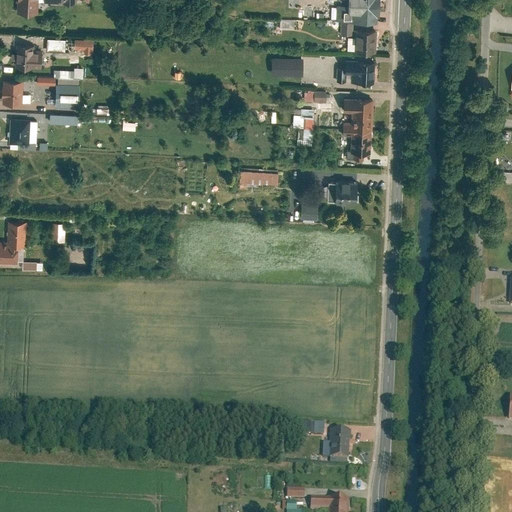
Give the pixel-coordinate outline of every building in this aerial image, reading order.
[(18,0),(18,12),(38,13),(39,2),(78,4),(77,0),(18,0)] [(346,0),(347,1),(335,1),(335,19),(376,20),(377,16),(378,16),(378,0),(346,0)] [(356,21),(344,21),(343,35),(355,35),(356,21)] [(376,29),(356,29),(356,37),(355,50),(376,51),(376,29)] [(94,50),(96,50),(97,39),(50,37),(50,51),(67,51),(68,46),(77,47),(77,49),(89,50),(89,53),(94,53),(94,50)] [(12,53),(12,60),(15,60),(15,68),(44,68),(44,51),(36,50),(36,44),(16,44),(16,53),(12,53)] [(303,58),(272,57),(272,73),(303,73),(303,58)] [(374,61),(346,60),(346,81),(373,82),(374,61)] [(57,68),(57,75),(86,76),(86,66),(77,66),(77,69),(57,68)] [(40,75),(40,83),(58,84),(58,76),(40,75)] [(3,102),(23,104),(25,80),(5,79),(3,102)] [(81,84),(60,83),(59,108),(81,108),(81,84)] [(330,90),(316,90),(316,101),(329,101),(330,90)] [(372,151),(373,100),(345,99),(344,111),(353,112),(352,122),(342,122),(342,134),(352,134),(352,151),(372,151)] [(112,107),(100,107),(100,116),(112,116),(112,107)] [(54,112),(53,121),(81,122),(82,113),(54,112)] [(341,112),(333,112),(333,126),(341,126),(341,112)] [(317,115),(295,115),(295,126),(306,127),(317,127),(317,115)] [(11,143),(19,144),(19,149),(38,150),(39,143),(32,143),(33,119),(12,118),(11,143)] [(123,122),(123,131),(136,131),(136,122),(123,122)] [(306,127),(305,139),(316,139),(317,127),(306,127)] [(52,141),(43,141),(43,149),(52,149),(52,141)] [(282,171),(246,169),(245,180),(281,182),(282,171)] [(358,181),(329,180),(328,201),(357,201),(358,181)] [(321,203),(304,203),(304,217),(320,218),(321,203)] [(26,241),(26,220),(8,220),(7,241),(19,241),(26,241)] [(67,221),(55,221),(55,241),(67,241),(67,221)] [(86,223),(76,223),(75,238),(86,238),(86,223)] [(7,241),(0,240),(0,261),(19,262),(19,241),(7,241)] [(35,260),(22,259),(22,267),(35,268),(35,260)] [(320,423),(312,423),(311,434),(320,435),(320,423)] [(350,431),(331,431),(330,458),(349,459),(350,431)] [(310,489),(293,489),(293,498),(310,499),(310,489)] [(350,511),(351,499),(316,498),(315,509),(333,510),(333,511),(350,511)] [(304,511),(305,510),(298,510),(298,502),(288,502),(287,511),(304,511)]
